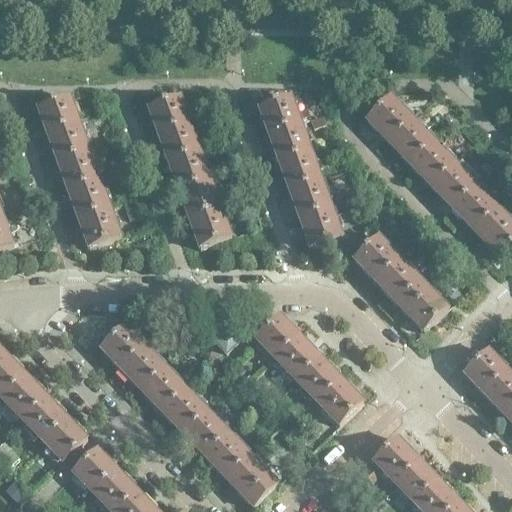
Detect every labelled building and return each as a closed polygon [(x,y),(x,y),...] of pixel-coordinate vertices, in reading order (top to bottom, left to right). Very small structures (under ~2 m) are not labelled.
[(256,101),(260,100),(258,92),(250,92),(240,101),(239,101),(246,118),(260,113),(256,101)] [(300,98),(292,101),(300,123),(308,120),(300,98)] [(300,123),(292,101),(279,106),(260,113),(262,121),(263,122),(264,125),(269,139),(301,127),(300,123)] [(79,128),(70,102),(55,107),(39,113),(41,121),(43,125),(48,139),(79,128)] [(191,128),(181,102),(172,105),(167,107),(149,113),(152,120),(154,125),(159,139),(191,128)] [(389,148),(414,125),(392,102),(367,125),(378,137),(384,142),(389,148)] [(311,124),(314,133),(326,128),(323,120),(311,124)] [(410,170),(435,147),(414,125),(389,148),(400,159),(404,164),(409,169),(410,170)] [(312,156),(301,127),(269,139),(272,147),(274,154),(280,168),(312,156)] [(90,156),(79,128),(48,139),(51,146),(53,154),(58,167),(90,156)] [(201,156),(191,128),(159,139),(161,146),(164,153),(169,168),(201,156)] [(432,192),(456,169),(435,147),(410,170),(421,181),(426,186),(432,192)] [(100,184),(90,156),(58,167),(61,174),(64,181),(69,196),(100,184)] [(211,184),(201,156),(169,168),(172,175),(174,182),(179,196),(211,184)] [(322,184),(312,156),(280,168),(282,174),(285,182),(290,196),(322,184)] [(453,214),(478,191),(456,169),(432,192),(433,193),(436,197),(442,203),(453,214)] [(111,213),(100,184),(69,196),(74,211),(79,224),(111,213)] [(222,213),(211,184),(179,196),(182,203),(185,210),(190,225),(222,213)] [(332,213),(322,184),(290,196),(292,202),(295,211),(300,225),(332,213)] [(474,236),(499,213),(478,191),(453,214),(464,225),(469,231),(474,236)] [(342,199),(346,208),(356,204),(353,195),(342,199)] [(134,206),(124,209),(130,225),(140,221),(134,206)] [(122,242),(111,213),(79,224),(84,238),(90,254),(122,242)] [(232,242),(222,213),(190,225),(192,231),(195,239),(201,254),(210,250),(232,242)] [(343,242),(332,213),(300,225),(303,231),(306,239),(311,254),(343,242)] [(511,252),(511,226),(499,213),(474,236),(483,245),(489,252),(501,264),(511,252)] [(13,248),(4,222),(0,223),(0,256),(14,251),(13,248)] [(376,287),(400,264),(379,242),(363,257),(355,265),(365,276),(368,279),(371,282),(376,287)] [(398,309),(422,286),(400,264),(376,287),(381,292),(384,295),(387,299),(398,309)] [(363,290),(371,282),(368,279),(365,276),(357,284),(360,287),(363,290)] [(448,314),(422,286),(398,309),(402,314),(405,317),(408,320),(424,337),(430,332),(448,314)] [(379,307),(387,299),(384,295),(381,292),(372,300),(376,303),(379,307)] [(451,299),(457,305),(464,298),(459,292),(451,299)] [(400,328),(408,320),(405,317),(402,314),(394,322),(397,325),(400,328)] [(275,364),(300,340),(296,337),(292,333),(286,326),(281,321),(279,323),(275,327),(256,345),(275,364)] [(288,323),(286,326),(292,333),(296,337),(299,334),(288,323)] [(121,375),(145,351),(126,331),(118,339),(111,345),(102,355),(107,360),(110,363),(121,375)] [(227,357),(241,343),(230,332),(225,337),(223,339),(221,341),(215,346),(227,357)] [(296,386),(321,363),(316,357),(313,355),(308,349),(305,346),(300,340),(275,364),(296,386)] [(308,343),(305,346),(308,349),(313,355),(316,357),(319,354),(308,343)] [(142,396),(167,373),(145,351),(121,375),(131,385),(136,390),(142,396)] [(484,399),(508,375),(491,358),(489,356),(465,379),(473,388),(484,399)] [(0,401),(2,404),(27,380),(20,374),(18,371),(12,365),(9,363),(5,358),(0,363),(0,401)] [(12,360),(9,363),(12,365),(18,371),(20,374),(23,371),(12,360)] [(318,408),(342,385),(337,379),(335,377),(329,371),(326,368),(321,363),(296,386),(318,408)] [(329,365),(326,368),(329,371),(335,377),(337,379),(340,377),(329,365)] [(163,418),(188,395),(167,373),(142,396),(147,401),(152,407),(163,418)] [(505,421),(511,414),(511,379),(508,375),(484,399),(493,409),(499,415),(505,421)] [(23,425),(47,402),(42,397),(39,394),(33,387),(32,386),(27,380),(2,404),(3,405),(17,419),(23,425)] [(34,383),(32,386),(33,387),(39,394),(42,397),(45,394),(34,383)] [(344,427),(364,407),(359,402),(355,398),(349,392),(348,390),(342,385),(318,408),(338,429),(340,431),(344,427)] [(351,388),(348,390),(349,392),(355,398),(359,402),(361,399),(351,388)] [(184,440),(209,417),(188,395),(163,418),(173,428),(178,434),(184,440)] [(44,447),(68,424),(63,418),(60,415),(54,409),(52,407),(47,402),(23,425),(44,447)] [(55,404),(52,407),(54,409),(60,415),(63,418),(66,416),(55,404)] [(17,419),(3,405),(0,407),(0,415),(10,426),(17,419)] [(205,462),(230,439),(209,417),(184,440),(189,445),(195,451),(205,462)] [(63,468),(88,444),(84,439),(79,435),(76,431),(73,428),(68,424),(44,447),(63,468)] [(75,425),(73,428),(76,431),(79,435),(84,439),(86,437),(75,425)] [(226,484),(251,460),(230,439),(205,462),(215,472),(221,478),(226,484)] [(403,472),(415,461),(409,454),(410,453),(406,448),(404,449),(399,443),(393,448),(392,447),(378,461),(379,462),(374,467),(375,468),(364,478),(366,480),(372,487),(383,477),(396,490),(408,478),(403,472)] [(5,446),(0,451),(0,459),(11,471),(20,462),(5,446)] [(93,499),(118,475),(113,470),(110,467),(106,463),(102,459),(98,455),(74,478),(93,499)] [(105,456),(102,459),(113,470),(116,468),(105,456)] [(277,488),(251,460),(226,484),(234,492),(241,499),(253,511),(255,511),(279,489),(277,488)] [(424,470),(421,466),(415,461),(403,472),(408,478),(396,490),(414,509),(439,485),(433,479),(430,476),(424,470)] [(425,465),(423,468),(424,470),(430,476),(433,479),(436,477),(427,467),(425,465)] [(106,511),(123,511),(139,497),(134,491),(131,489),(125,483),(123,480),(118,475),(93,499),(106,511)] [(126,477),(123,480),(134,491),(136,489),(126,477)] [(34,478),(27,484),(32,489),(39,483),(34,478)] [(17,483),(6,494),(17,506),(28,495),(17,483)] [(417,511),(454,511),(460,507),(454,501),(451,498),(445,492),(444,490),(439,485),(414,509),(417,511)] [(447,487),(444,490),(445,492),(451,498),(454,501),(457,499),(447,487)] [(153,511),(152,511),(146,504),(144,502),(139,497),(123,511),(153,511)] [(147,499),(144,502),(153,511),(155,511),(157,511),(147,499)]
